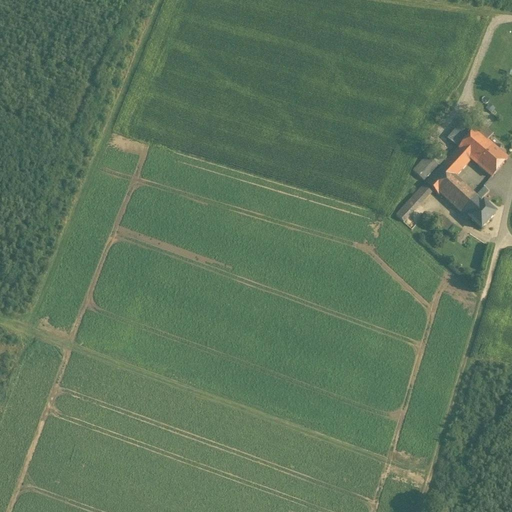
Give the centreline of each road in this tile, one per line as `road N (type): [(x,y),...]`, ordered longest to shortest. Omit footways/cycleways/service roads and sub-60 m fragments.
road 1 (track): [(431,477),(0,322)]
road 2 (track): [(21,330),(156,0)]
road 3 (track): [(499,242),(421,511)]
road 4 (track): [(498,19),(374,0)]
